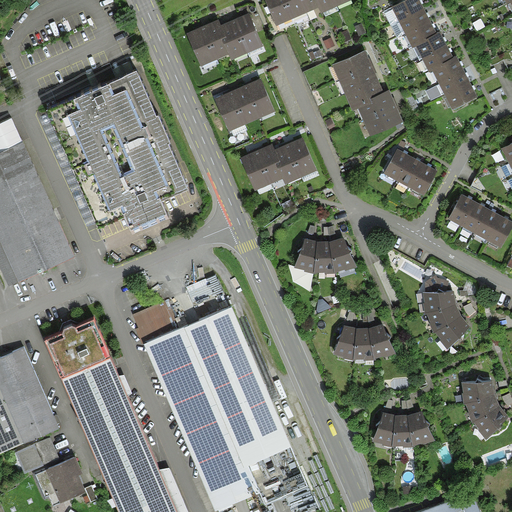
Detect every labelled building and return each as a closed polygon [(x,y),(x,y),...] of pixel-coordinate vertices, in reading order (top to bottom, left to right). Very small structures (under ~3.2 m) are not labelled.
[(268,0),(280,25),(323,6),(320,0),(268,0)] [(320,0),(323,6),(325,11),(351,0),(320,0)] [(410,0),(393,9),(413,46),(415,45),(436,34),(432,27),(426,15),(420,2),(418,0),(410,0)] [(222,27),(233,53),(236,59),(264,46),(250,14),(243,17),(231,23),(222,27)] [(190,34),(204,66),(233,53),(222,27),(219,21),(212,25),(199,30),(190,34)] [(436,34),(415,45),(430,72),(433,71),(454,60),(449,51),(443,40),(439,32),(436,34)] [(336,66),(353,106),(359,104),(385,93),(381,83),(377,72),(372,61),(368,52),(336,66)] [(454,60),(433,71),(454,111),(477,99),(472,88),(465,75),(459,64),(456,59),(454,60)] [(48,112),(98,228),(126,216),(133,232),(169,216),(163,201),(187,191),(168,146),(169,145),(158,118),(155,119),(136,75),(100,90),(48,112)] [(216,97),(229,131),(274,113),(261,80),(252,83),(238,89),(226,93),(216,97)] [(385,93),(359,104),(372,135),(404,121),(401,112),(395,99),(391,90),(385,93)] [(0,255),(9,277),(46,262),(69,252),(13,118),(0,123),(0,255)] [(276,151),(287,176),(290,182),(318,170),(304,138),(297,141),(285,147),(276,151)] [(511,143),(502,149),(511,167),(511,143)] [(244,158),(258,189),(287,176),(276,151),(273,145),(265,149),(255,153),(244,158)] [(399,150),(385,174),(425,195),(438,171),(429,166),(418,160),(408,155),(399,150)] [(494,154),(498,161),(506,157),(502,150),(494,154)] [(462,196),(449,220),(501,247),(511,225),(511,221),(506,219),(493,212),(482,206),(469,200),(462,196)] [(332,236),(336,267),(357,261),(344,233),(338,235),(332,236)] [(314,236),(308,234),(296,262),(315,267),(318,237),(314,236)] [(318,237),(315,267),(336,267),(332,236),(326,236),(318,237)] [(195,301),(224,289),(219,278),(190,290),(195,301)] [(454,294),(453,286),(423,287),(425,307),(455,297),(454,294)] [(455,297),(425,307),(435,326),(461,309),(458,304),(455,297)] [(249,457),(292,439),(231,298),(180,320),(169,298),(135,313),(145,335),(216,500),(260,482),(249,457)] [(461,309),(435,326),(449,342),(469,318),(465,313),(461,309)] [(121,511),(180,511),(94,314),(77,320),(73,317),(64,321),(64,327),(45,334),(121,511)] [(370,324),(374,355),(395,349),(382,321),(373,323),(370,324)] [(354,324),(346,322),(334,349),(354,356),(356,324),(354,324)] [(356,324),(354,356),(374,355),(370,324),(360,324),(356,324)] [(0,452),(57,429),(23,349),(0,358),(0,452)] [(493,390),(492,382),(463,382),(464,401),(494,394),(493,390)] [(494,394),(464,401),(471,421),(499,406),(496,398),(494,394)] [(499,406),(471,421),(484,438),(506,416),(501,409),(499,406)] [(410,414),(414,445),(434,439),(422,411),(412,414),(410,414)] [(393,414),(386,412),(374,440),(392,445),(396,415),(393,414)] [(396,415),(392,445),(414,445),(410,414),(400,415),(396,415)] [(17,449),(25,471),(61,458),(53,436),(17,449)] [(48,470),(62,502),(87,492),(85,488),(79,476),(83,474),(76,458),(48,470)] [(15,486),(0,495),(0,499),(5,511),(47,511),(31,475),(15,486)] [(87,492),(91,502),(98,499),(92,485),(85,488),(87,492)] [(468,511),(482,511),(471,487),(460,493),(468,511)] [(447,511),(462,506),(457,494),(404,511),(447,511)]
